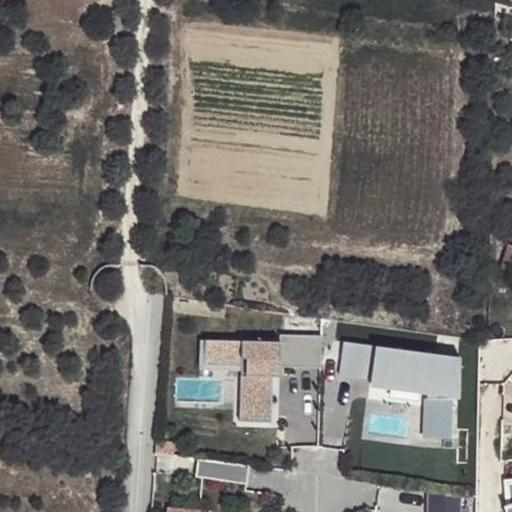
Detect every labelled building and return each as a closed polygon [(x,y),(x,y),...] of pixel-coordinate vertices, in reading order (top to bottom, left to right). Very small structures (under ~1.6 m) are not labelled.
[(508,272),(499,271),(498,283),(508,284),(508,272)] [(279,338),(220,338),(220,362),(242,363),(242,368),(242,419),(272,417),(274,363),(321,364),(321,332),(280,332),(279,338)] [(242,368),(242,363),(220,362),(220,338),(201,338),(201,367),(242,368)] [(460,353),(344,338),(340,369),(372,373),(387,374),(427,380),(426,433),(452,434),(452,384),(459,384),(460,353)] [(387,374),(372,373),(371,383),(386,384),(387,374)] [(177,440),(157,438),(157,450),(176,452),(177,440)] [(251,462),(200,456),(198,473),(248,481),(251,462)] [(462,511),(463,490),(428,485),(427,511),(462,511)]
